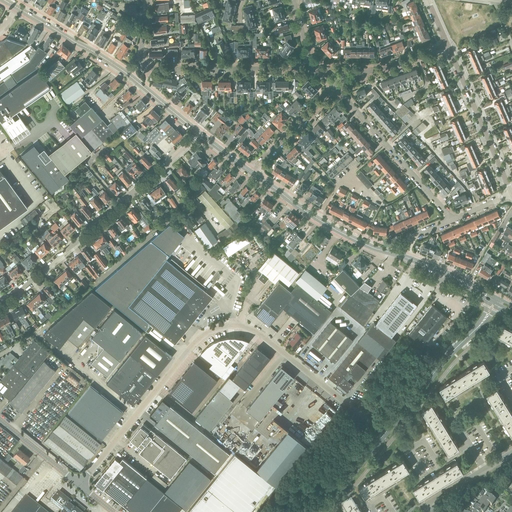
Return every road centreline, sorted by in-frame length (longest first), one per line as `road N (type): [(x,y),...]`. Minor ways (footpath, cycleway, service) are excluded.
road 1 (unclassified): [(79,485),(198,338),(215,329),(249,329),(382,435)]
road 2 (residential): [(0,302),(194,138)]
road 3 (residential): [(312,68),(152,67),(141,57),(146,0)]
road 4 (tertiary): [(199,133),(116,66),(16,7)]
road 5 (tertiary): [(382,435),(496,300)]
road 6 (residential): [(335,88),(451,219)]
road 7 (tertiary): [(401,255),(355,240),(252,174)]
road 8 (residential): [(511,194),(446,45)]
